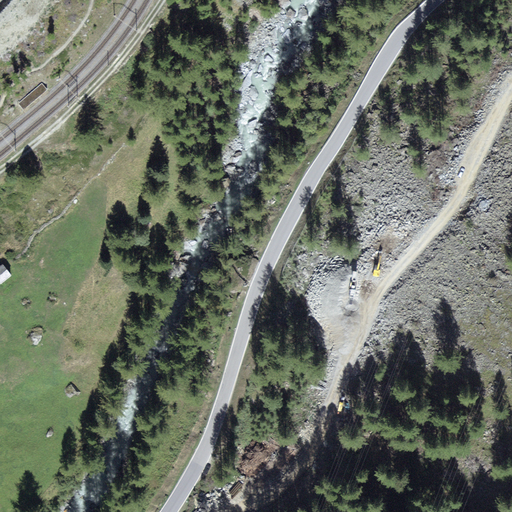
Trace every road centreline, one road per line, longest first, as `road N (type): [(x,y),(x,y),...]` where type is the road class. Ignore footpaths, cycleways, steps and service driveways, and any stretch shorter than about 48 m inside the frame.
road 1 (unclassified): [(437,0),(390,46),(282,232),(195,464),(165,511)]
road 2 (track): [(158,0),(70,125),(0,169)]
